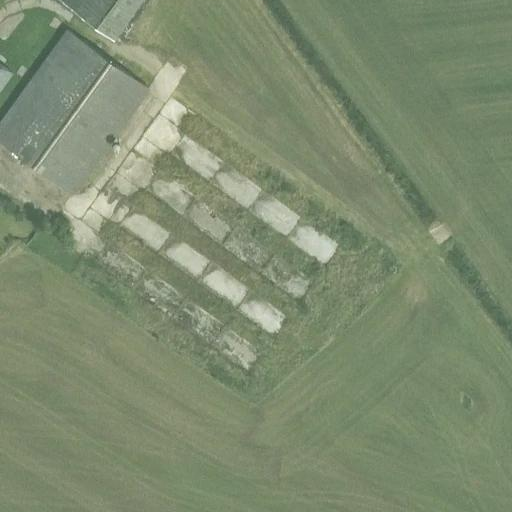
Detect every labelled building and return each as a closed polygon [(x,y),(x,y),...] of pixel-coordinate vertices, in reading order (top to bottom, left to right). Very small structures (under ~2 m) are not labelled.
[(73,0),(102,18),(112,0),(73,0)] [(112,0),(100,19),(124,36),(148,0),(112,0)] [(13,15),(3,23),(11,32),(21,24),(13,15)] [(0,138),(74,192),(149,88),(67,29),(0,122),(0,138)] [(0,88),(12,72),(0,62),(0,88)]
